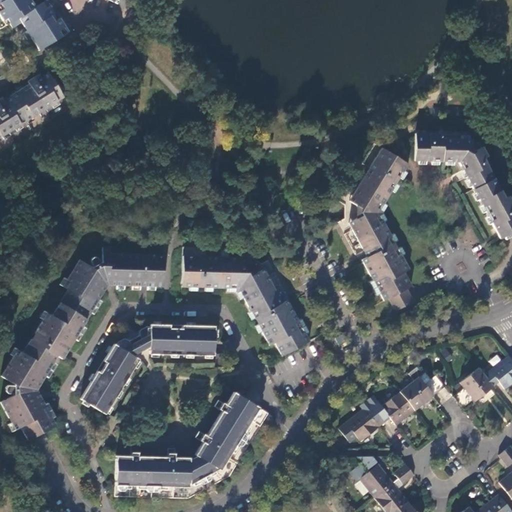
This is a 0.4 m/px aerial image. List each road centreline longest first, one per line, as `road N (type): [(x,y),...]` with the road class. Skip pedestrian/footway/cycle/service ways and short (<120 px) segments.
road 1 (residential): [(202,511),(261,471),(363,354)]
road 2 (residential): [(289,211),(363,354)]
road 3 (residential): [(462,432),(417,467),(439,498),(484,460)]
road 4 (residential): [(363,354),(498,313)]
